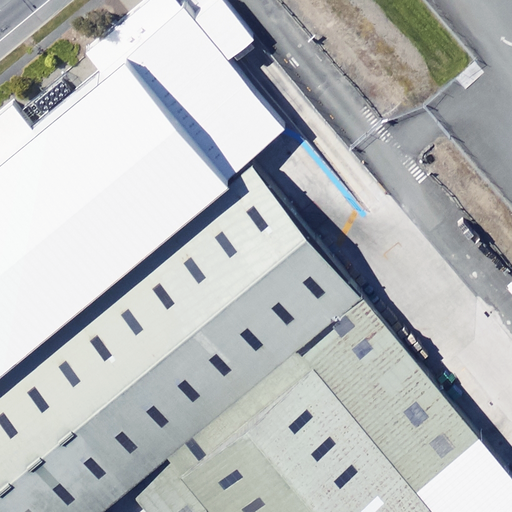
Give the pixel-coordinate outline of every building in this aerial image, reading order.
[(134,0),(83,42),(92,53),(119,31),(226,161),(245,145),(282,115),(225,46),(230,41),(234,46),(251,32),(248,28),(251,25),(229,0),(200,0),(191,7),(185,0),(134,0)] [(0,347),(226,161),(119,31),(92,53),(24,110),(11,94),(0,102),(0,347)] [(357,279),(245,145),(226,161),(0,347),(0,511),(74,511),(163,439),(293,331),(357,279)] [(293,331),(410,472),(473,420),(357,279),(293,331)] [(150,511),(443,511),(410,472),(293,331),(163,439),(169,446),(126,482),(150,511)] [(410,472),(443,511),(499,511),(511,502),(511,466),(473,420),(410,472)] [(511,511),(511,502),(499,511),(511,511)]
